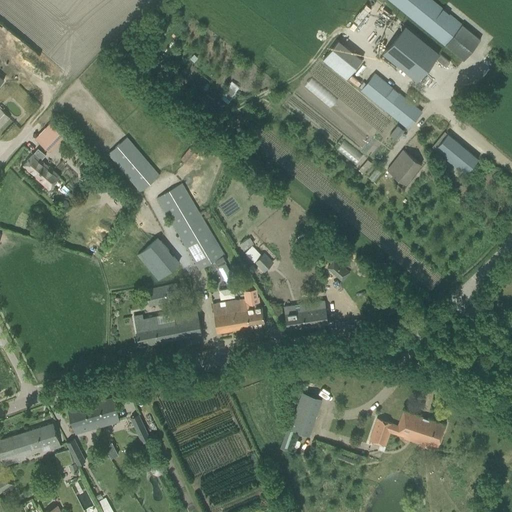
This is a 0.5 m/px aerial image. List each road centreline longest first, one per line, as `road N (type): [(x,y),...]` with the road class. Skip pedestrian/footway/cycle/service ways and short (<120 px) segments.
road 1 (tertiary): [(34,399),(220,359),(406,340)]
road 2 (track): [(349,34),(341,26),(301,73),(234,107)]
